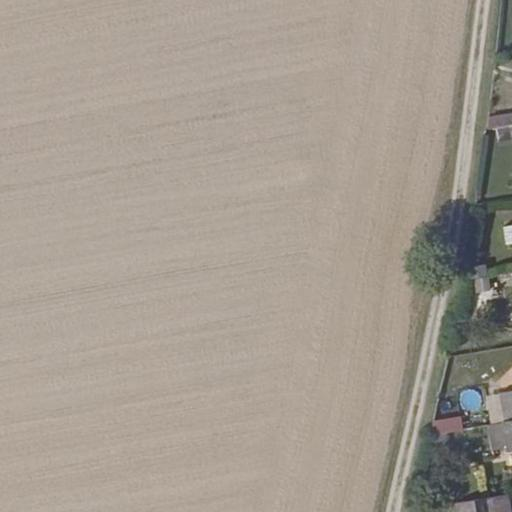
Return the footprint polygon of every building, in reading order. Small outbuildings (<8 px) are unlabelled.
[(511,395),(498,398),(502,424),(485,427),(483,427),(488,456),(511,451),(511,395)] [(498,398),(481,401),(482,404),(485,427),(502,424),(498,398)] [(483,427),(485,427),(482,404),(468,406),(471,429),(483,427)] [(461,416),(434,419),(436,433),(462,430),(461,416)] [(426,465),(435,467),(444,433),(433,434),(426,465)] [(503,511),(501,497),(454,503),(455,511),(503,511)]
